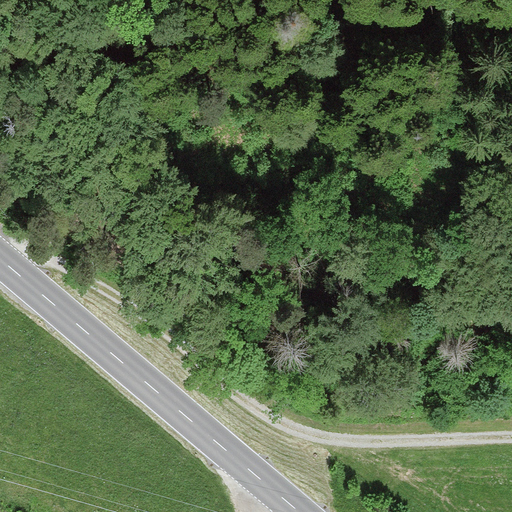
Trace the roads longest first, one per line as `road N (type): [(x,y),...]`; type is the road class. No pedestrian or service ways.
road 1 (track): [(511,438),(326,438),(270,417),(140,312),(36,250),(19,248),(1,259)]
road 2 (secondary): [(0,258),(298,511)]
